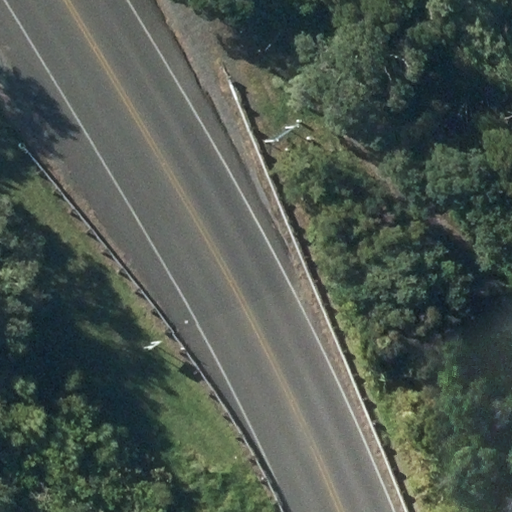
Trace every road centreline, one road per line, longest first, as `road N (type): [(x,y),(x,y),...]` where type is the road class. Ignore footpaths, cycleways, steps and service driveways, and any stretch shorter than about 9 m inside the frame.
road 1 (primary): [(62,0),(267,360),(329,511)]
road 2 (track): [(511,337),(358,210),(263,111)]
road 3 (track): [(263,111),(209,54),(181,43),(83,34)]
